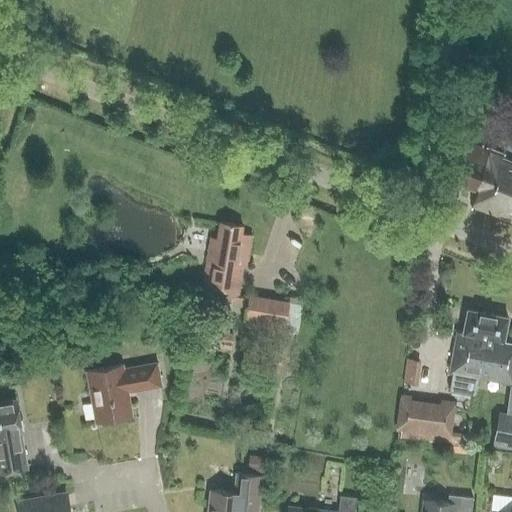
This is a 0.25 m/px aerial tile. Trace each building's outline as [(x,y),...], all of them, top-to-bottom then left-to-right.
[(511,161),(503,158),(505,154),(485,147),(484,151),(464,143),(451,181),(475,191),(469,208),(511,224),(511,161)] [(242,226),(219,222),(217,239),(211,238),(202,291),(237,297),(241,276),(242,265),(246,265),(251,236),(241,234),(242,226)] [(246,296),(238,295),(238,298),(230,297),(228,304),(244,307),(241,324),(284,331),(289,302),(246,295),(246,296)] [(477,377),(478,372),(490,314),(466,309),(462,333),(457,332),(450,366),(453,367),(449,391),(474,395),(477,377)] [(490,314),(478,372),(477,377),(511,383),(511,343),(502,341),(507,317),(490,314)] [(437,322),(435,334),(451,337),(453,325),(437,322)] [(215,339),(216,332),(217,329),(198,327),(197,336),(201,337),(201,342),(205,342),(213,343),(214,339),(215,339)] [(420,381),(422,358),(408,357),(406,381),(420,381)] [(127,392),(160,386),(156,363),(123,369),(122,364),(86,371),(95,422),(131,416),(127,392)] [(466,447),(468,434),(449,431),(454,405),(409,398),(410,395),(401,393),(395,429),(400,429),(399,437),(466,447)] [(0,473),(23,470),(18,443),(22,443),(20,433),(21,433),(15,400),(0,402),(0,473)] [(511,413),(498,411),(490,448),(511,452),(511,413)] [(247,471),(263,472),(264,456),(248,455),(247,471)] [(257,511),(261,476),(235,473),(233,493),(209,490),(206,511),(257,511)] [(68,511),(68,510),(65,493),(17,501),(18,511),(68,511)] [(470,511),(472,498),(447,495),(446,502),(425,500),(423,511),(470,511)] [(353,511),(355,498),(339,496),(337,511),(334,511),(288,507),(287,511),(353,511)] [(511,511),(511,497),(510,511),(497,510),(496,511),(511,511)]
